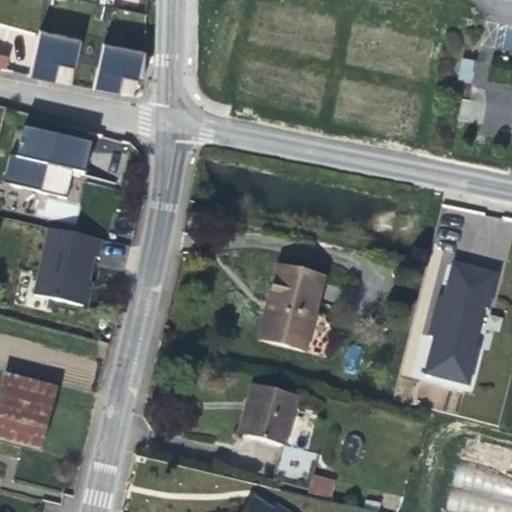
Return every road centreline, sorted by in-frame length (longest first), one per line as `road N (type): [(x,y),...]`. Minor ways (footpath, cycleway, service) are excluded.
road 1 (tertiary): [(169,119),(160,206),(90,511)]
road 2 (tertiary): [(169,119),(511,187)]
road 3 (residential): [(0,78),(169,119)]
